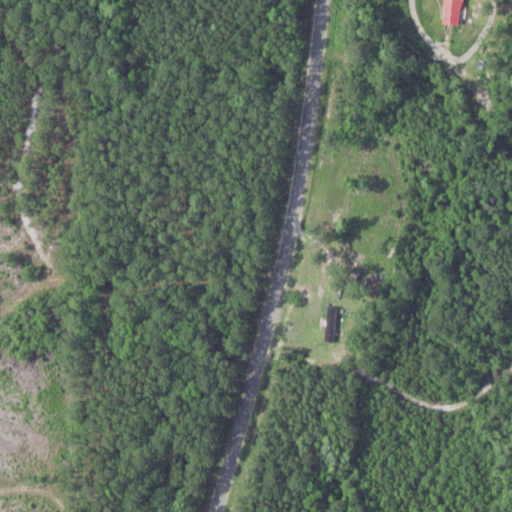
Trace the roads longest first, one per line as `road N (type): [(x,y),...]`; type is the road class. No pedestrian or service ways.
road 1 (residential): [(215,511),(288,247),(320,0)]
road 2 (residential): [(230,461),(331,479),(406,511)]
